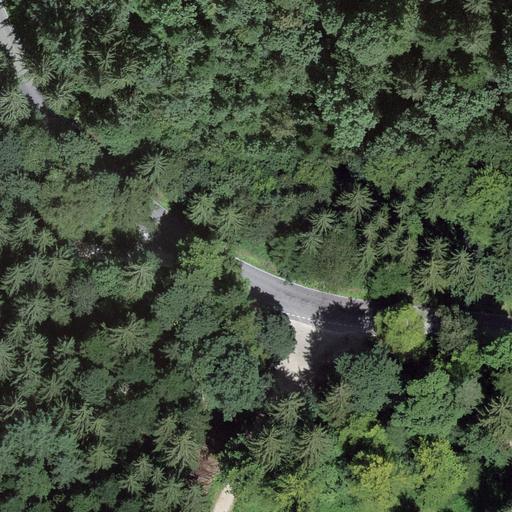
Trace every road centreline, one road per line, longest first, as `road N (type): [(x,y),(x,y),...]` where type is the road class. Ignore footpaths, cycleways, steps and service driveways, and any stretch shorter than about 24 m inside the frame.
road 1 (tertiary): [(511,332),(316,310),(199,260),(22,88),(0,37)]
road 2 (track): [(223,511),(309,325)]
road 3 (track): [(199,260),(169,264),(0,230)]
